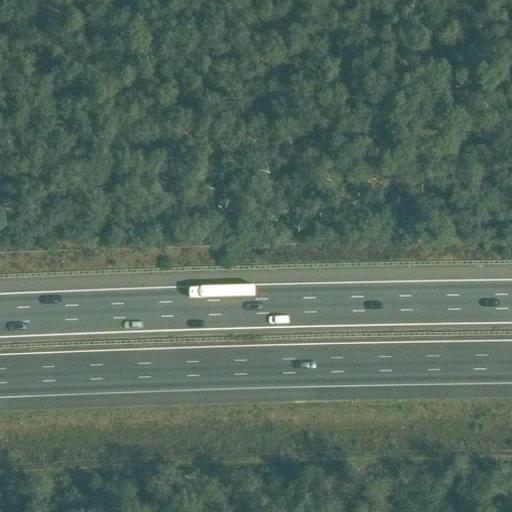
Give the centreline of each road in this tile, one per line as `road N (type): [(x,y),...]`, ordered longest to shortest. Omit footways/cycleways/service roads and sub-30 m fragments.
road 1 (motorway): [(511,303),(0,317)]
road 2 (motorway): [(0,377),(511,363)]
